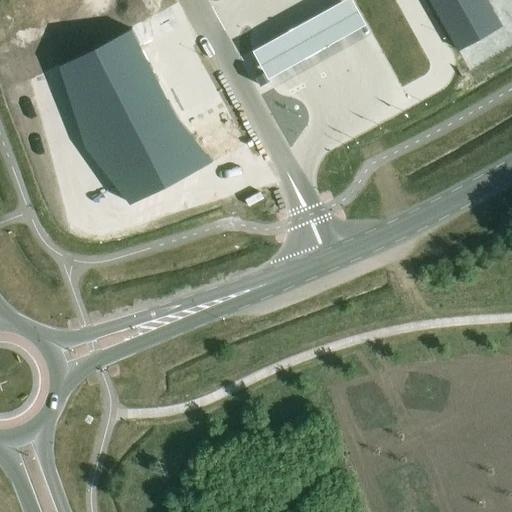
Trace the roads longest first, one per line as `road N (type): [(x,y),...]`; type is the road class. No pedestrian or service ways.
road 1 (unclassified): [(327,260),(192,0)]
road 2 (secondary): [(60,389),(97,361),(280,279)]
road 3 (secondary): [(280,279),(45,344)]
road 4 (secondary): [(327,260),(511,167)]
